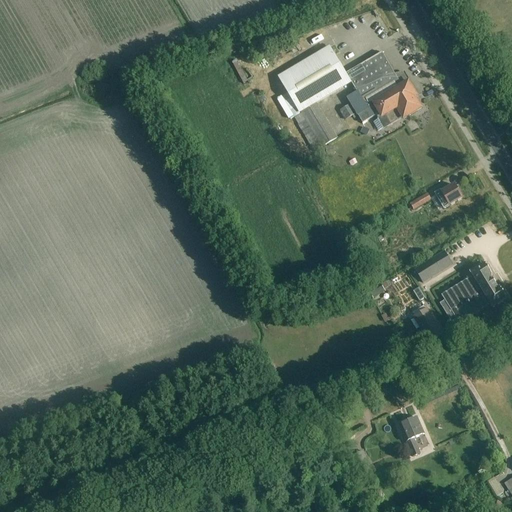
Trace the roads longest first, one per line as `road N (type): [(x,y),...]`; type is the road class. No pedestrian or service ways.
road 1 (track): [(116,511),(511,336)]
road 2 (primary): [(511,173),(409,0)]
